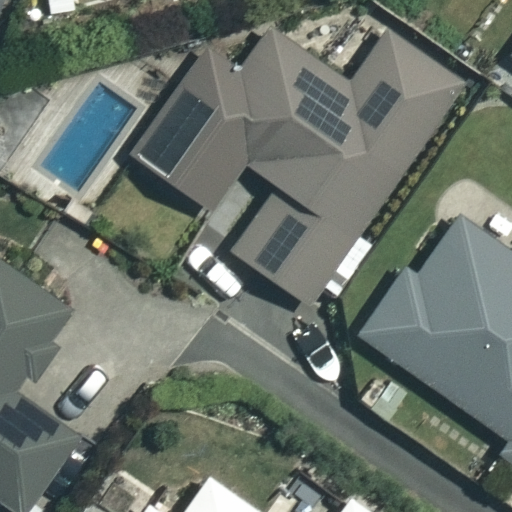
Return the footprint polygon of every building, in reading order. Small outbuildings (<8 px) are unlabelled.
[(338,78),(257,23),(226,67),(191,44),(119,150),(199,204),(232,157),(265,179),(221,245),(298,298),(449,75),(374,25),(338,78)] [(511,27),(498,48),(511,57),(511,27)] [(511,241),(505,251),(444,209),(404,266),(395,260),(346,330),(495,433),(486,446),(511,464),(511,241)] [(62,298),(0,256),(0,500),(15,511),(69,431),(3,385),(62,298)] [(253,511),(195,471),(166,511),(160,511),(138,496),(126,511),(364,511),(336,492),(322,511),(253,511)]
